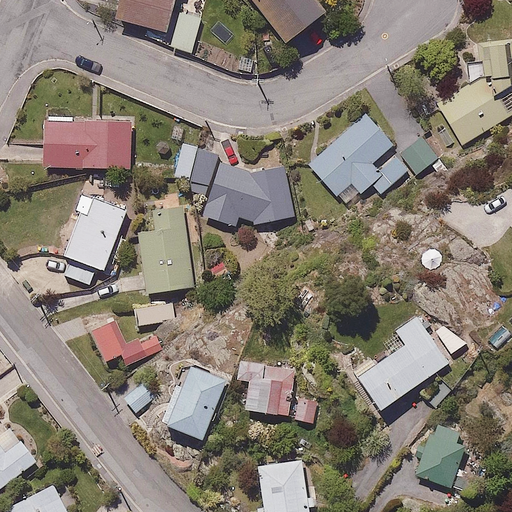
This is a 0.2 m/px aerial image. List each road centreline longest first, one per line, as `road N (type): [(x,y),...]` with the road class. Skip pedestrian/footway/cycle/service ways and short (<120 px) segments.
road 1 (residential): [(19,15),(212,96),(267,103),(315,83),(380,39),(410,0)]
road 2 (residential): [(0,300),(168,511)]
